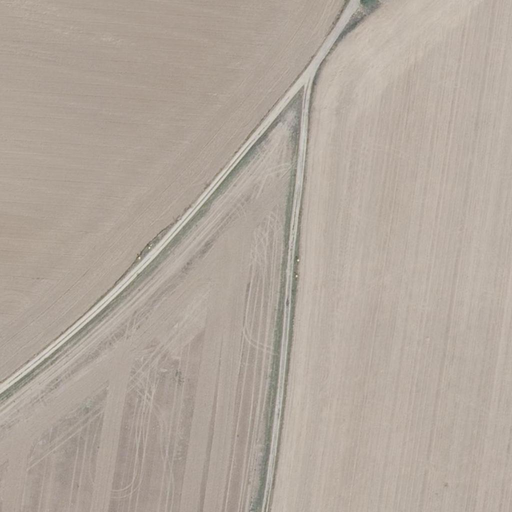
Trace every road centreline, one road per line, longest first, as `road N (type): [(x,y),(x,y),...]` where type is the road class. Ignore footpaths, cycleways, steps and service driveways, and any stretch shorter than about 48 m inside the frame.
road 1 (track): [(0,392),(156,252),(312,72),(357,0)]
road 2 (track): [(266,511),(312,72)]
